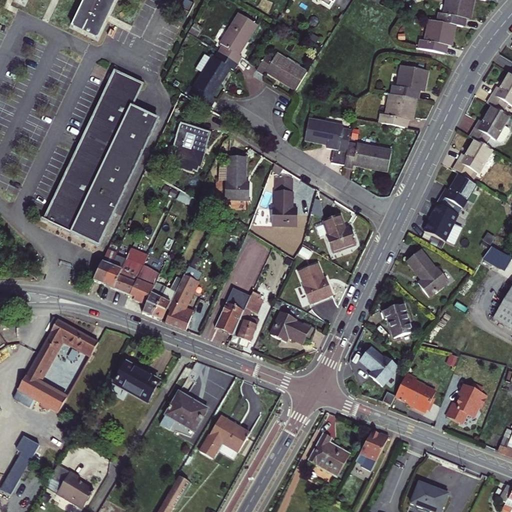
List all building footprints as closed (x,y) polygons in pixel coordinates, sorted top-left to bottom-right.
[(13,0),(24,5),(26,0),(84,0),(72,27),(98,39),(116,0),(13,0)] [(465,16),(471,17),(474,0),(446,0),(444,14),(439,14),(438,23),(456,26),(463,28),(465,16)] [(223,46),(219,53),(238,64),(242,58),(242,57),(239,55),(237,54),(245,40),(248,41),(257,26),(239,14),(221,45),(223,46)] [(447,43),(453,44),(456,26),(438,23),(429,21),(425,42),(421,41),(419,50),(444,55),(447,43)] [(237,54),(239,55),(248,41),(245,40),(237,54)] [(234,71),(234,70),(238,64),(219,53),(215,59),(213,57),(188,96),(210,109),(216,100),(212,98),(222,84),(219,82),(228,67),(231,69),(234,71)] [(268,53),(257,72),(264,76),(266,73),(268,71),(282,80),(281,82),(296,92),(307,73),(277,55),(275,57),(268,53)] [(228,67),(219,82),(222,84),(231,69),(228,67)] [(417,100),(419,89),(425,90),(428,72),(401,67),(397,88),(393,87),(391,95),(417,100)] [(268,71),(266,73),(281,82),(282,80),(268,71)] [(110,81),(44,221),(99,247),(158,121),(132,108),(142,86),(115,72),(113,76),(110,81)] [(511,106),(511,74),(510,74),(501,90),(497,88),(488,104),(493,107),(503,113),(508,104),(511,106)] [(407,117),(413,118),(417,100),(391,95),(390,95),(386,116),(381,115),(379,124),(405,129),(407,117)] [(504,127),(509,117),(503,113),(493,107),(483,123),(480,121),(470,138),(476,141),(485,146),(490,138),(495,141),(496,140),(501,143),(504,142),(510,133),(508,129),(504,127)] [(344,127),(309,120),(305,141),(323,145),(323,142),(328,142),(327,149),(334,150),(331,164),(345,166),(349,143),(351,132),(343,130),(344,127)] [(209,132),(182,124),(178,137),(176,137),(173,148),(177,149),(171,167),(193,174),(194,171),(198,173),(206,147),(205,146),(209,132)] [(478,175),(493,151),(485,146),(476,141),(466,157),(463,155),(453,171),(459,175),(472,183),(478,174),(478,175)] [(345,166),(344,168),(353,170),(354,166),(354,163),(371,166),(370,169),(388,173),(392,152),(349,143),(345,166)] [(245,184),(246,158),(229,158),(228,184),(226,183),(225,201),(249,201),(250,184),(245,184)] [(284,170),(274,163),(272,170),(281,175),(284,170)] [(458,215),(476,185),(472,183),(459,175),(450,191),(447,189),(437,205),(458,215)] [(292,210),(293,179),(276,179),(275,209),(273,209),(272,227),(297,227),(298,216),(292,216),(292,210)] [(321,202),(316,200),(311,215),(324,219),(321,202)] [(458,215),(437,205),(433,215),(434,215),(431,222),(429,222),(425,232),(446,242),(459,216),(458,215)] [(345,231),(340,216),(324,222),(329,237),(327,237),(332,254),(356,246),(352,235),(347,236),(345,231)] [(112,266),(104,285),(113,290),(122,270),(131,250),(126,247),(124,253),(122,255),(122,256),(117,254),(112,266)] [(113,290),(130,296),(144,267),(148,256),(132,249),(131,250),(122,270),(113,290)] [(117,254),(108,251),(93,281),(104,285),(112,266),(117,254)] [(436,270),(421,251),(407,262),(422,281),(426,286),(422,289),(429,298),(448,283),(438,269),(436,270)] [(324,281),(318,265),(299,272),(305,288),(303,289),(309,305),(333,296),(329,285),(324,287),(322,282),(324,281)] [(160,276),(144,267),(130,296),(135,298),(134,301),(146,306),(157,284),(160,276)] [(170,311),(165,323),(186,331),(194,312),(185,308),(202,274),(189,267),(182,281),(168,309),(170,311)] [(166,288),(152,318),(161,322),(168,309),(182,281),(177,278),(170,290),(166,288)] [(146,306),(142,314),(152,318),(166,288),(157,284),(146,306)] [(511,330),(511,288),(494,319),(511,330)] [(251,297),(233,289),(215,328),(233,336),(251,297)] [(233,336),(230,342),(247,348),(250,343),(251,343),(259,322),(249,318),(251,312),(257,315),(264,301),(261,300),(252,296),(251,297),(233,336)] [(388,320),(394,339),(413,333),(404,305),(383,311),(386,321),(388,320)] [(281,313),(270,336),(281,341),(284,336),(288,338),(296,342),(297,340),(304,344),(306,340),(310,342),(316,330),(304,324),(303,326),(296,323),(297,321),(281,313)] [(84,351),(90,339),(58,321),(51,333),(27,377),(26,377),(19,390),(37,400),(51,408),(59,395),(63,388),(53,383),(49,390),(38,383),(62,340),(84,351)] [(99,344),(90,339),(84,351),(92,356),(99,344)] [(382,387),(399,368),(386,357),(384,359),(371,348),(370,350),(362,359),(360,361),(373,372),(377,376),(374,379),(382,387)] [(362,359),(370,350),(368,348),(360,357),(362,359)] [(450,355),(446,365),(454,368),(458,358),(450,355)] [(159,383),(127,364),(116,384),(148,402),(159,383)] [(433,399),(436,392),(425,387),(426,386),(416,381),(418,379),(407,374),(396,397),(395,398),(416,408),(415,409),(426,414),(427,411),(429,411),(435,400),(433,399)] [(484,389),(473,384),(471,388),(466,385),(459,399),(460,399),(457,405),(453,402),(451,407),(452,408),(447,417),(461,424),(466,414),(473,418),(477,407),(481,409),(487,396),(482,393),(484,389)] [(14,399),(32,409),(37,400),(19,390),(14,399)] [(166,416),(161,426),(170,431),(176,422),(195,433),(208,410),(179,393),(165,416),(166,416)] [(395,398),(396,397),(387,393),(383,403),(391,406),(395,398)] [(59,395),(51,408),(59,413),(67,399),(59,395)] [(221,417),(200,452),(212,459),(218,450),(234,460),(238,453),(239,453),(250,435),(221,417)] [(511,458),(511,432),(507,430),(497,453),(511,458)] [(371,472),(372,471),(388,439),(380,436),(380,435),(373,432),(356,462),(362,465),(361,467),(371,472)] [(339,478),(351,455),(330,443),(332,439),(324,435),(309,462),(339,478)] [(2,491),(12,497),(40,446),(25,438),(17,451),(23,454),(2,491)] [(50,480),(62,487),(70,474),(57,467),(50,480)] [(56,495),(58,494),(73,503),(74,507),(77,509),(81,508),(83,509),(94,492),(77,482),(79,478),(70,473),(70,474),(62,487),(50,480),(44,489),(56,495)] [(172,511),(189,483),(181,478),(160,511),(172,511)] [(411,504),(431,511),(440,511),(447,496),(435,491),(435,490),(420,483),(411,504)] [(506,504),(511,493),(511,487),(507,486),(499,499),(506,504)] [(511,493),(506,504),(501,511),(511,511),(511,493)]
